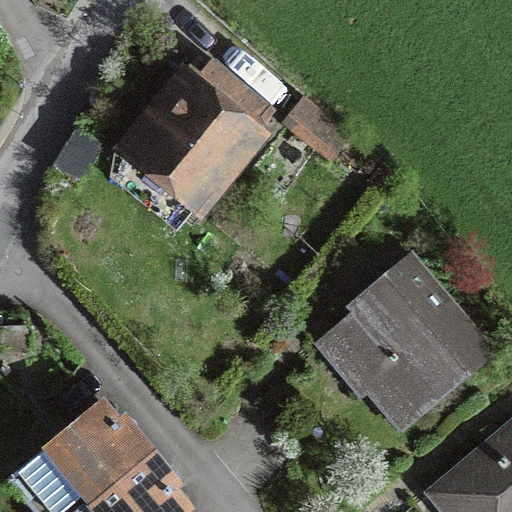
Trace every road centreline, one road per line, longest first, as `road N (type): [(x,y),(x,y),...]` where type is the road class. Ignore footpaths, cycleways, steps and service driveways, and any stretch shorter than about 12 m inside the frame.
road 1 (residential): [(0,249),(246,511)]
road 2 (residential): [(66,69),(0,200)]
